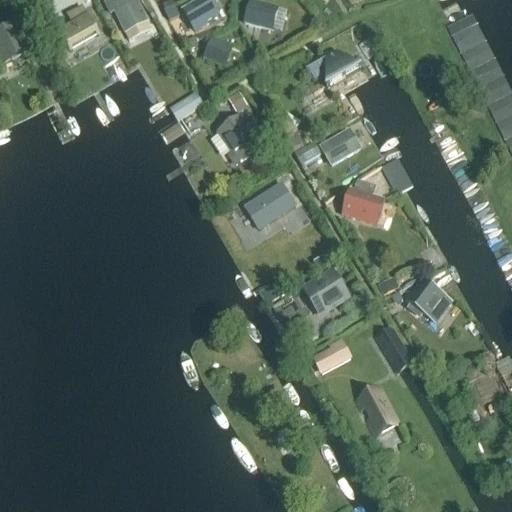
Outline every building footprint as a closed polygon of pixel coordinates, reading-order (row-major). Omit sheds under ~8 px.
[(149,24),(137,0),(113,0),(104,4),(109,17),(114,15),(124,36),(149,24)] [(207,27),(205,24),(216,18),(206,1),(185,14),(196,34),(207,27)] [(279,11),(250,3),(244,27),(273,34),(279,11)] [(47,7),(33,15),(39,26),(54,18),(47,7)] [(98,34),(83,8),(68,17),(74,27),(61,35),(70,50),(98,34)] [(0,64),(2,69),(24,59),(37,53),(24,26),(11,32),(0,37),(0,64)] [(188,53),(198,49),(195,41),(185,44),(187,52),(188,53)] [(234,50),(211,41),(203,61),(227,71),(234,50)] [(326,70),(310,78),(315,87),(327,81),(327,91),(363,71),(332,53),(325,57),(326,70)] [(196,93),(171,111),(180,123),(205,105),(196,93)] [(228,102),(236,116),(248,109),(240,95),(228,102)] [(235,169),(262,151),(241,121),(219,136),(233,155),(228,158),(235,169)] [(322,151),(333,168),(360,152),(350,135),(322,151)] [(298,137),(287,143),(292,152),(303,145),(298,137)] [(302,168),(301,168),(321,157),(314,147),(295,158),(302,168)] [(375,224),(381,204),(371,201),(374,189),(357,184),(354,192),(349,191),(342,214),(375,224)] [(296,210),(281,188),(244,211),(259,234),(296,210)] [(320,276),(340,263),(333,252),(313,265),(320,276)] [(351,302),(333,273),(302,293),(320,322),(351,302)] [(389,283),(379,289),(384,299),(394,293),(389,283)] [(454,307),(423,285),(407,307),(438,329),(454,307)] [(399,296),(391,300),(395,307),(402,303),(399,296)] [(311,328),(286,343),(294,357),(319,342),(311,328)] [(416,365),(395,330),(377,340),(399,375),(416,365)] [(330,349),(331,352),(314,361),(322,379),(352,363),(341,343),(330,349)] [(496,404),(481,376),(466,384),(481,413),(496,404)] [(462,385),(450,392),(456,403),(468,396),(462,385)] [(400,431),(379,391),(357,405),(377,442),(400,431)]
